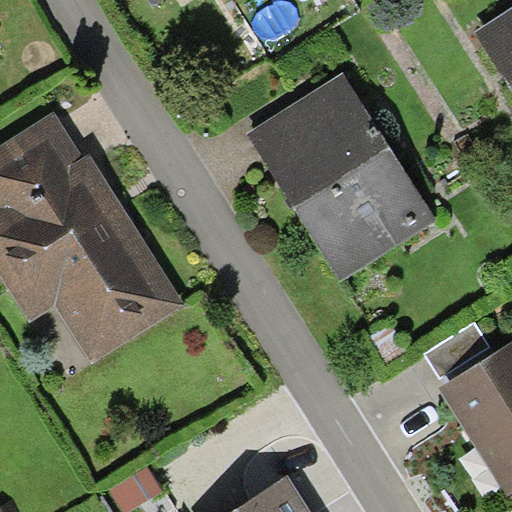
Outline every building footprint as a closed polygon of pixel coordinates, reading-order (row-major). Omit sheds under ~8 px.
[(143,0),(150,11),(168,0),(143,0)] [(511,8),(468,37),(511,105),(511,8)] [(341,79),(241,138),(324,278),(424,219),(341,79)] [(36,315),(71,373),(174,312),(55,115),(0,147),(0,300),(16,327),(36,315)] [(511,342),(511,340),(429,387),(494,499),(511,488),(511,342)] [(127,511),(158,490),(142,467),(104,494),(116,511),(127,511)] [(291,511),(272,482),(224,511),(291,511)]
